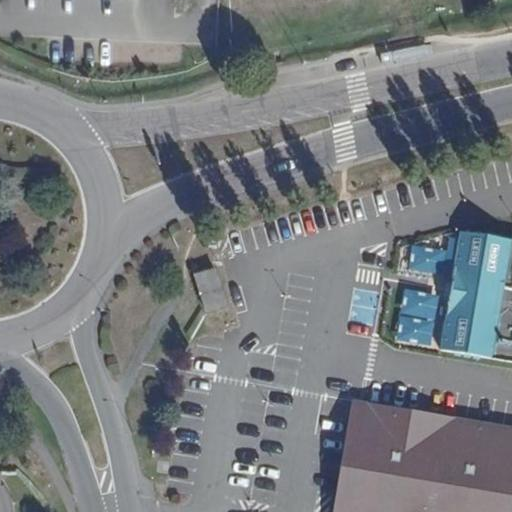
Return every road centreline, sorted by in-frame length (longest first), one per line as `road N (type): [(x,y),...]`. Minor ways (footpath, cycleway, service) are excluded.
road 1 (primary): [(511,59),(197,125),(53,125)]
road 2 (primary): [(95,253),(173,198),(511,99)]
road 3 (residential): [(36,329),(80,403),(108,511)]
road 4 (unknown): [(511,383),(328,352)]
road 5 (primary): [(95,253),(93,183),(53,125)]
